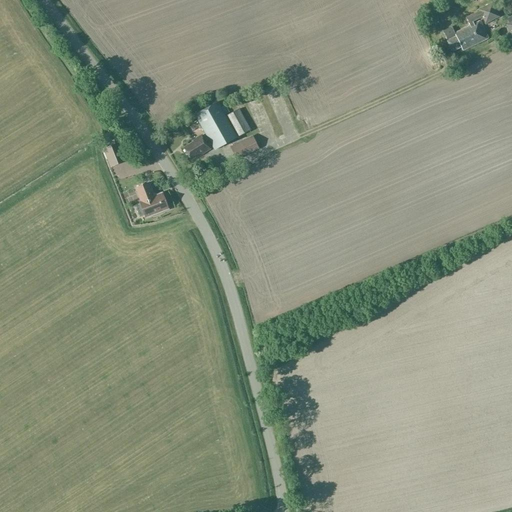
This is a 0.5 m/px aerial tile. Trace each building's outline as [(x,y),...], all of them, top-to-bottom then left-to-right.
[(452,26),(443,31),(446,38),(445,39),(452,53),(461,48),(463,51),(487,39),(479,22),(474,25),(473,22),(482,18),(485,24),(500,17),(493,3),(478,10),(479,12),(466,18),(470,27),(455,34),(452,26)] [(274,112),(283,109),(273,85),(265,89),(274,112)] [(214,151),(237,138),(238,138),(228,120),(225,115),(229,113),(225,106),(221,108),(217,102),(194,115),(214,151)] [(239,137),(245,134),(251,130),(239,109),(227,116),(239,137)] [(188,145),(183,148),(190,160),(196,157),(196,158),(210,150),(201,136),(188,144),(188,145)] [(230,148),(235,159),(257,149),(252,138),(230,148)] [(111,168),(123,163),(115,145),(103,149),(111,168)] [(145,218),(168,209),(162,194),(153,197),(148,183),(136,188),(142,202),(140,203),(145,218)]
